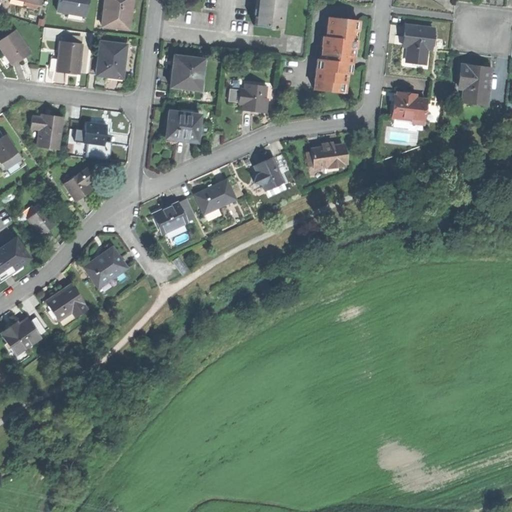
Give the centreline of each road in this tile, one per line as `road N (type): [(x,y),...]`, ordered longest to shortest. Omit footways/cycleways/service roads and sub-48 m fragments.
road 1 (residential): [(383,0),(366,113),(273,131),(138,191)]
road 2 (residential): [(138,191),(0,304)]
road 3 (residential): [(145,102),(0,86)]
